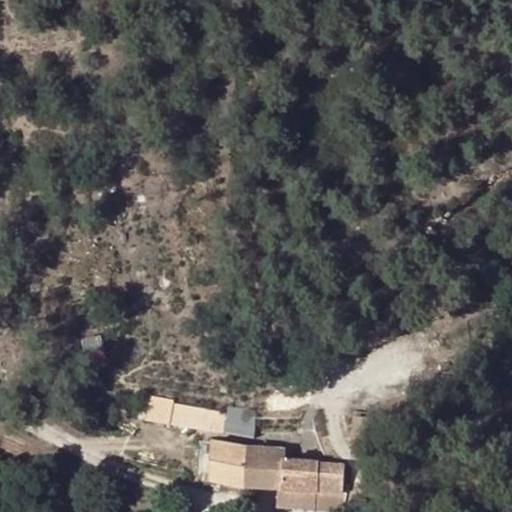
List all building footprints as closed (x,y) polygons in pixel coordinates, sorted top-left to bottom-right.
[(81,340),(85,353),(102,349),(98,337),(81,340)] [(105,361),(102,349),(85,353),(88,366),(105,361)] [(224,432),(226,412),(174,405),(175,400),(151,395),(147,420),(172,424),(224,432)] [(226,412),(224,432),(254,437),(255,410),(226,407),(226,412)] [(367,449),(370,419),(354,418),(352,448),(367,449)] [(198,475),(210,479),(212,441),(199,441),(198,475)] [(212,441),(210,479),(245,488),(248,448),(212,441)] [(248,448),(245,488),(280,490),(317,493),(344,495),(346,466),(285,461),(286,450),(248,448)] [(344,495),(317,493),(280,490),(279,509),(315,511),(343,511),(344,495)] [(367,511),(368,501),(358,501),(358,511),(367,511)]
